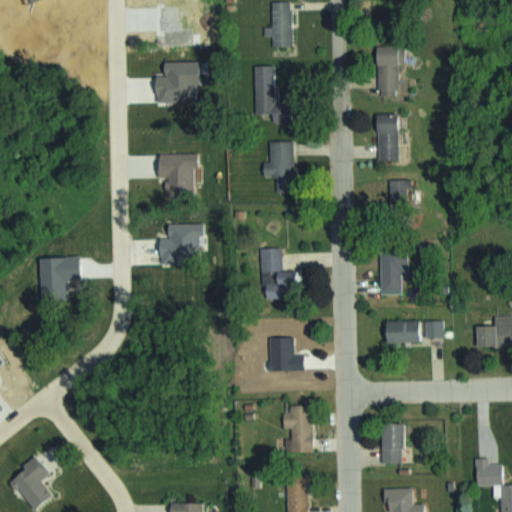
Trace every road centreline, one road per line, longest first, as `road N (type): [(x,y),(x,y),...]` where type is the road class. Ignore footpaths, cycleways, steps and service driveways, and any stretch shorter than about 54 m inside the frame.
road 1 (residential): [(348,511),(335,0)]
road 2 (residential): [(0,430),(104,345),(120,315),(115,0)]
road 3 (residential): [(511,388),(346,393)]
road 4 (residential): [(124,511),(115,485),(43,395)]
